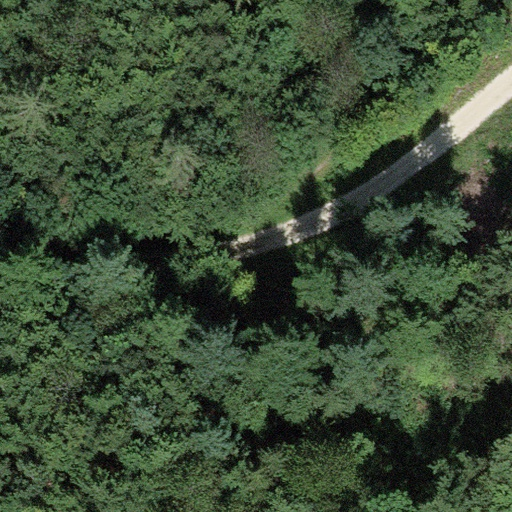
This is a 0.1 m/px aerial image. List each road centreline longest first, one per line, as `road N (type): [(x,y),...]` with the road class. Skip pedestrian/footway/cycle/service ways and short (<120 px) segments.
road 1 (track): [(289,238),(304,186),(470,0)]
road 2 (track): [(0,277),(180,260),(289,238)]
road 3 (track): [(511,83),(353,205),(289,238)]
